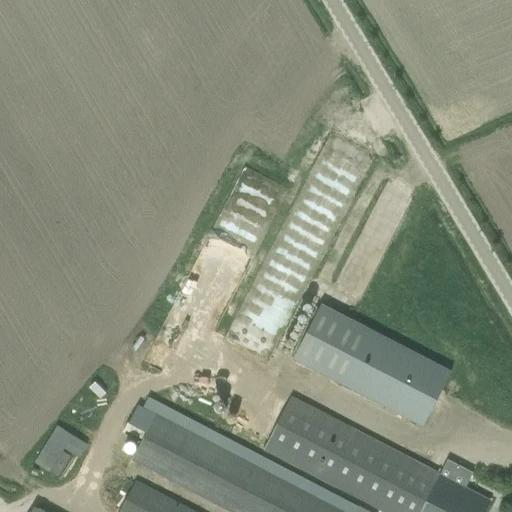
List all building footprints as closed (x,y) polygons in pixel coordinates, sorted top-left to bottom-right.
[(293,358),(423,425),(451,372),(321,305),(293,358)] [(263,449),(385,511),(483,511),(489,501),(290,398),(263,449)] [(127,422),(123,430),(125,431),(124,433),(141,443),(132,460),(230,511),(368,511),(359,507),(356,511),(347,511),(157,413),(156,414),(143,407),(138,405),(128,423),(127,422)] [(56,473),(78,434),(58,423),(37,462),(56,473)] [(120,511),(197,511),(137,480),(120,511)]
